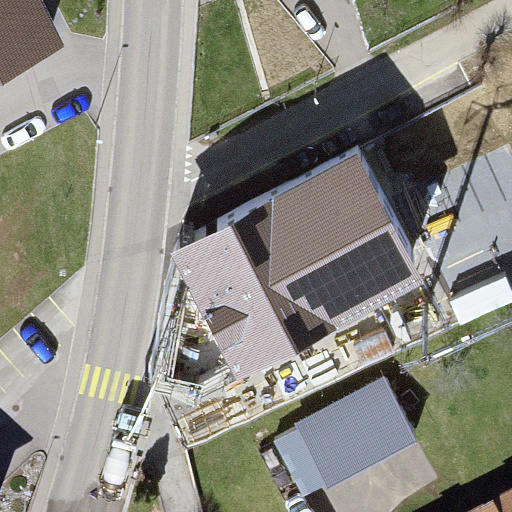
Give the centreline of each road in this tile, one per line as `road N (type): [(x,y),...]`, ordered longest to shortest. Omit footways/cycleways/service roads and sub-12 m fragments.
road 1 (residential): [(141,212),(511,11)]
road 2 (secondary): [(77,511),(114,385),(141,212)]
road 3 (secondary): [(141,212),(156,0)]
